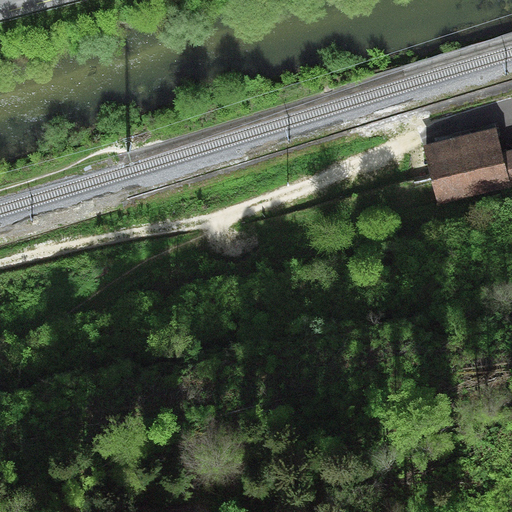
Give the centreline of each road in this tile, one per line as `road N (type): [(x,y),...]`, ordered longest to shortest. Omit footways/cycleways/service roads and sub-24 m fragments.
road 1 (track): [(225,218),(0,263)]
road 2 (track): [(196,235),(339,172)]
